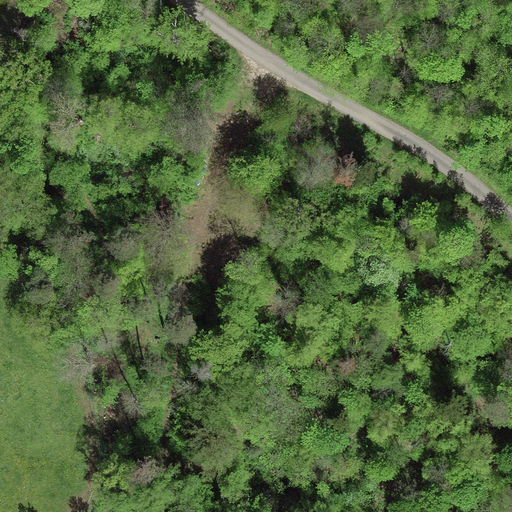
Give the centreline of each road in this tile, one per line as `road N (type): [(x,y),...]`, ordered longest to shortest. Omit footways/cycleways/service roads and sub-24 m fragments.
road 1 (track): [(132,511),(172,415),(201,216),(216,178),(283,79)]
road 2 (residential): [(511,223),(166,0)]
